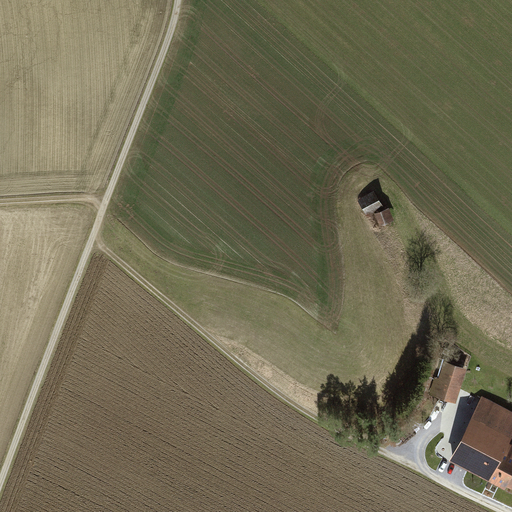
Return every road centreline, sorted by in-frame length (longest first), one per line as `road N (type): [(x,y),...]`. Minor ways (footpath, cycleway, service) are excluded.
road 1 (track): [(176,0),(0,482)]
road 2 (track): [(91,243),(285,398),(505,511)]
